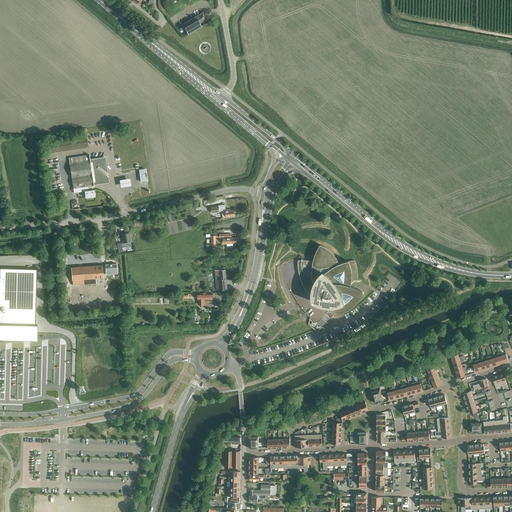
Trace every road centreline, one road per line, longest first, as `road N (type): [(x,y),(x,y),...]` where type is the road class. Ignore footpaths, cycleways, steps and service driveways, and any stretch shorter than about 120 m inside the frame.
road 1 (unclassified): [(0,230),(123,214),(233,188),(262,193)]
road 2 (primary): [(511,274),(454,269),(403,248),(305,170)]
road 3 (tertiary): [(0,424),(130,405),(172,359),(195,361)]
road 4 (tertiary): [(196,353),(168,354),(132,396),(0,414)]
road 5 (residential): [(370,447),(372,410),(511,364)]
road 6 (primary): [(220,98),(98,0)]
road 7 (residential): [(243,454),(370,447)]
road 8 (tertiary): [(151,511),(190,396)]
